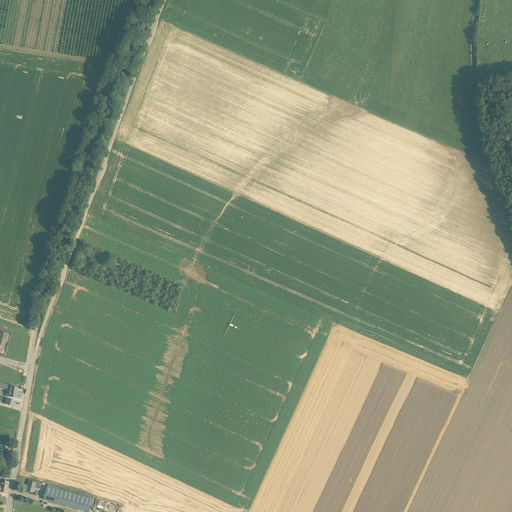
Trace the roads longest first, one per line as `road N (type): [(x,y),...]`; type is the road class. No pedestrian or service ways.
road 1 (unclassified): [(7,511),(40,336),(164,0)]
road 2 (track): [(476,0),(472,58),(481,143),(511,226)]
